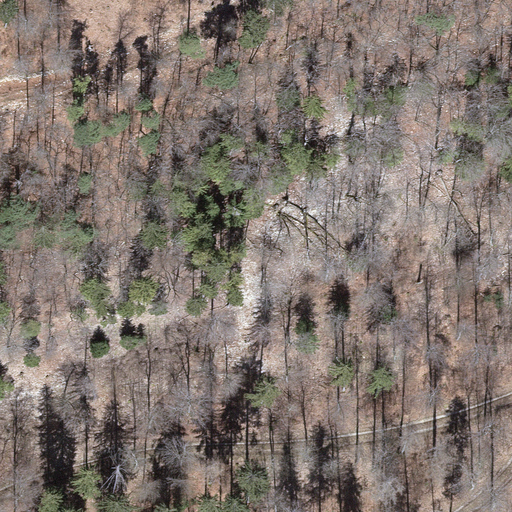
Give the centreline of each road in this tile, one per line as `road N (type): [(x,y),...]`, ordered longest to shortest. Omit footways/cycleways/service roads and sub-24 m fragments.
road 1 (track): [(0,492),(177,453),(476,424),(511,406)]
road 2 (track): [(259,0),(116,65),(0,91)]
